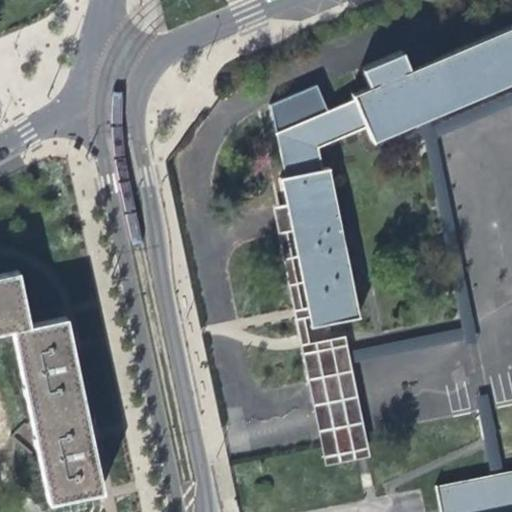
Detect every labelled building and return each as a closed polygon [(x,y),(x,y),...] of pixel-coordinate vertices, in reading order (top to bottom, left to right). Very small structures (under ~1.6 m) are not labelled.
[(303,307),(305,318),(307,327),(355,317),(327,168),(320,169),(315,148),(363,127),(369,141),(416,120),(427,116),(511,79),(511,23),(408,67),(400,48),(359,66),(367,85),(349,93),(352,101),(325,112),(314,87),(268,106),(284,177),(279,178),(286,219),(292,247),(303,307)] [(511,90),(431,125),(436,137),(511,105),(511,90)] [(431,125),(427,116),(416,120),(425,143),(437,139),(436,137),(431,125)] [(425,143),(462,327),(464,339),(471,376),(491,475),(503,473),(483,372),(476,340),(437,139),(425,143)] [(288,248),(292,247),(286,219),(273,222),(291,319),(307,405),(319,466),(368,458),(357,395),(352,362),(349,351),(347,337),(305,344),(301,319),(305,318),(303,307),(298,307),(288,248)] [(27,318),(18,272),(0,276),(0,331),(12,329),(29,326),(27,318)] [(65,318),(29,326),(12,329),(48,502),(76,496),(100,491),(88,435),(71,348),(65,318)] [(462,327),(349,351),(352,362),(464,339),(462,327)] [(511,511),(511,471),(503,473),(491,475),(433,487),(437,511),(511,511)]
